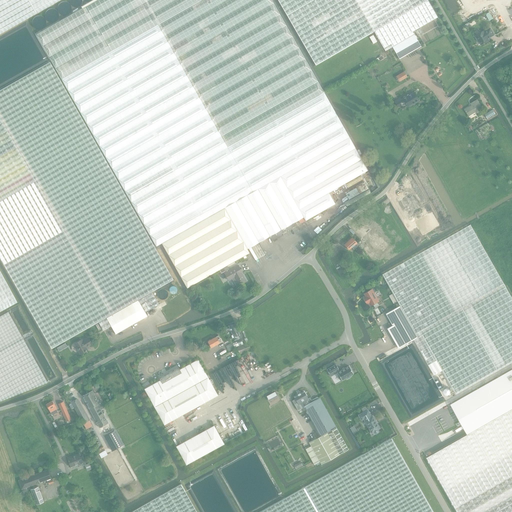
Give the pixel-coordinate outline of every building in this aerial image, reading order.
[(0,0),(0,33),(58,0),(0,0)] [(82,8),(36,34),(156,246),(161,243),(254,190),(349,136),(271,0),(92,0),(81,6),(82,8)] [(277,0),(316,65),(374,31),(428,0),(427,0),(277,0)] [(428,0),(374,31),(385,51),(392,47),(414,34),(412,32),(437,17),(428,0)] [(420,28),(415,31),(418,37),(423,33),(420,28)] [(490,28),(484,32),(483,31),(476,35),(476,36),(475,37),(478,41),(479,41),(481,44),(489,40),(487,38),(490,36),(490,37),(494,35),(490,28)] [(414,34),(392,47),(399,59),(421,46),(414,34)] [(50,62),(0,90),(0,257),(51,348),(98,322),(152,292),(173,279),(155,247),(50,62)] [(404,71),(396,76),(399,81),(407,77),(404,71)] [(415,103),(419,101),(414,92),(401,100),(400,98),(394,101),(397,106),(404,102),(407,107),(415,102),(415,103)] [(476,113),(482,109),(477,100),(470,103),(472,105),(465,109),(468,116),(475,112),(476,113)] [(488,119),(495,114),(493,110),(485,114),(488,119)] [(254,190),(161,243),(187,288),(219,270),(223,268),(249,253),(247,249),(269,236),(272,241),(282,235),(281,234),(296,225),(294,222),(303,217),(305,221),(335,204),(329,192),(368,170),(349,136),(254,190)] [(407,182),(403,184),(406,190),(403,191),(406,196),(416,191),(414,188),(417,187),(415,184),(415,183),(415,182),(414,181),(408,184),(407,182)] [(365,183),(351,190),(354,196),(368,188),(365,183)] [(414,199),(401,206),(410,221),(423,214),(420,208),(416,211),(413,206),(417,203),(414,199)] [(380,221),(371,226),(374,232),(379,229),(382,233),(386,239),(388,237),(388,238),(389,237),(391,236),(387,230),(388,229),(386,227),(390,225),(389,223),(386,217),(385,217),(384,216),(379,219),(380,221)] [(429,219),(418,225),(423,233),(434,227),(429,219)] [(382,274),(400,306),(418,337),(414,339),(434,375),(442,370),(455,394),(511,361),(511,298),(470,224),(382,274)] [(354,245),(356,243),(352,238),(344,244),(349,250),(351,247),(354,249),(356,247),(354,245)] [(354,259),(348,262),(350,266),(349,267),(354,275),(366,267),(362,260),(357,263),(354,259)] [(238,265),(224,273),(229,280),(232,278),(234,282),(237,280),(239,285),(246,281),(240,270),(241,270),(238,265)] [(0,311),(17,302),(0,270),(0,311)] [(372,289),(364,294),(366,296),(364,297),(365,299),(365,300),(366,301),(366,302),(367,302),(368,304),(369,303),(371,305),(379,301),(372,289)] [(152,292),(98,322),(103,330),(111,326),(115,334),(147,316),(145,312),(159,304),(152,292)] [(400,306),(386,314),(393,326),(388,328),(399,348),(406,344),(414,339),(418,337),(400,306)] [(0,401),(47,383),(23,339),(8,312),(0,316),(0,401)] [(228,325),(224,327),(225,330),(230,328),(232,334),(232,333),(234,337),(237,336),(235,332),(236,332),(239,331),(237,326),(235,322),(234,323),(233,322),(232,323),(232,324),(231,324),(230,324),(228,325)] [(218,339),(220,338),(218,335),(207,341),(211,347),(219,343),(218,339)] [(82,340),(75,344),(80,354),(82,353),(83,353),(85,352),(85,351),(87,350),(86,347),(92,343),(88,338),(82,341),(82,340)] [(236,347),(237,348),(239,354),(251,349),(247,342),(236,347)] [(229,351),(234,348),(231,343),(226,346),(229,351)] [(178,368),(159,378),(160,380),(145,388),(164,424),(217,395),(198,359),(179,369),(178,368)] [(338,368),(336,364),(327,369),(329,373),(333,371),(335,374),(337,373),(339,376),(338,376),(340,380),(341,379),(342,380),(346,378),(347,379),(350,377),(350,376),(353,374),(349,366),(339,371),(338,368)] [(511,369),(450,404),(467,434),(511,409),(511,369)] [(438,377),(434,380),(439,389),(444,387),(438,377)] [(99,427),(107,422),(99,407),(100,406),(91,390),(82,396),(86,403),(85,405),(86,407),(88,407),(99,427)] [(292,400),(294,404),(295,406),(297,410),(298,410),(304,407),(306,411),(320,436),(309,442),(311,446),(305,449),(314,465),(320,462),(321,464),(340,454),(348,449),(320,397),(318,398),(317,397),(313,399),(312,399),(311,400),(310,399),(310,398),(308,399),(304,392),(302,393),(300,394),(298,395),(294,397),(295,399),(292,400)] [(86,429),(91,426),(76,399),(71,402),(72,403),(74,407),(86,429)] [(57,412),(56,409),(57,409),(52,401),(46,404),(50,412),(51,412),(52,415),(57,412)] [(59,404),(66,421),(71,419),(63,402),(59,404)] [(511,511),(511,409),(467,434),(427,457),(457,511),(511,511)] [(367,410),(358,415),(361,421),(363,419),(371,433),(372,432),(373,433),(374,433),(375,434),(376,434),(377,433),(378,432),(378,431),(378,430),(377,429),(379,428),(376,423),(375,421),(372,416),(370,417),(369,415),(370,415),(367,410)] [(214,425),(200,433),(176,446),(186,464),(224,443),(214,425)] [(114,431),(104,436),(112,451),(116,449),(121,446),(114,432),(114,431)] [(432,511),(391,438),(260,511),(432,511)] [(79,453),(67,458),(70,466),(71,467),(78,464),(79,465),(82,464),(83,466),(85,465),(86,465),(86,464),(83,456),(80,457),(79,453)] [(50,478),(47,469),(18,480),(21,489),(46,480),(47,481),(49,484),(53,483),(52,479),(51,479),(50,480),(50,478)] [(196,511),(181,483),(129,511),(196,511)] [(36,504),(43,501),(38,487),(30,489),(36,504)]
